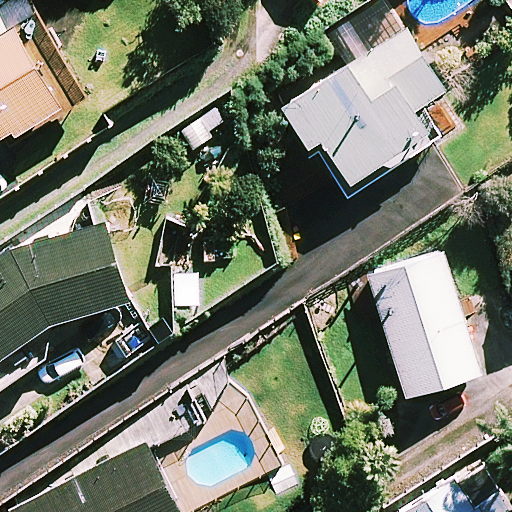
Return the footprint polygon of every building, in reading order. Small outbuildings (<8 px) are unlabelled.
[(0,139),(58,106),(63,115),(85,103),(24,0),(17,0),(0,10),(0,139)] [(443,91),(382,1),(328,36),(348,66),(281,111),(307,150),(315,145),(349,196),(434,139),(415,110),(443,91)] [(0,260),(0,358),(48,324),(128,298),(103,221),(15,250),(0,260)] [(480,374),(440,253),(369,277),(408,398),(480,374)] [(207,511),(209,511),(161,418),(119,440),(124,451),(8,511),(207,511)] [(0,505),(19,493),(0,464),(0,505)] [(475,511),(453,478),(400,511),(475,511)]
